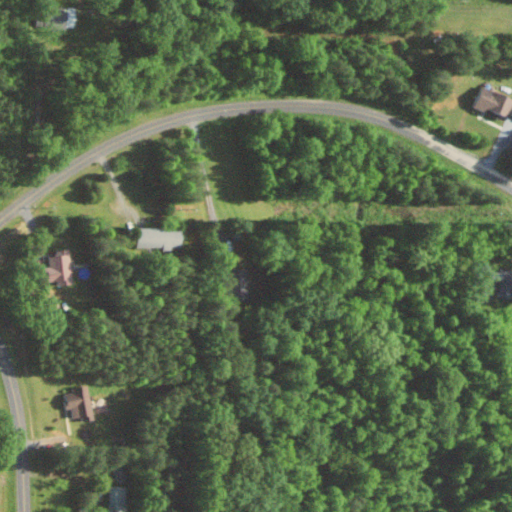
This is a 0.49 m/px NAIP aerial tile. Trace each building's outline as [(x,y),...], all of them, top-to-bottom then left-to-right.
[(34,28),(69,29),(70,8),(34,7),(34,28)] [(500,120),(509,101),(478,86),(469,105),(500,120)] [(132,248),(176,247),(175,228),(132,228),(132,248)] [(67,284),(62,252),(43,255),(45,266),(40,267),(42,283),(52,281),(53,286),(67,284)] [(223,270),(225,301),(244,300),(242,269),(223,270)] [(486,271),(487,286),(493,286),(493,298),(510,297),(509,270),(486,271)] [(61,394),(61,410),(68,409),(68,417),(77,417),(77,421),(87,421),(85,387),(68,387),(69,394),(61,394)] [(121,511),(122,486),(107,486),(106,511),(121,511)]
